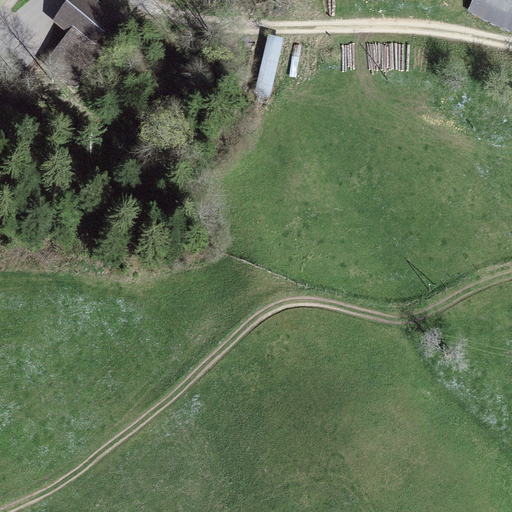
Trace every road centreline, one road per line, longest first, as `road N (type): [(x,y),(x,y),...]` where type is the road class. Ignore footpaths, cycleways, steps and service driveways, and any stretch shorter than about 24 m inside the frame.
road 1 (track): [(0,511),(86,462),(274,304),(315,298),(406,318),(511,269)]
road 2 (track): [(150,0),(178,14),(285,26),(415,27),(511,43)]
